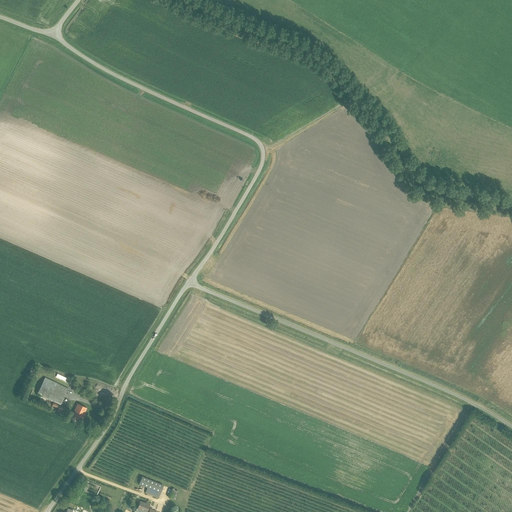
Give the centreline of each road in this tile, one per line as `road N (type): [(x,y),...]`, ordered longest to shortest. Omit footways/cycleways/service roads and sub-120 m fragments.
road 1 (unclassified): [(52,35),(262,148),(258,172),(189,281)]
road 2 (unclassified): [(511,427),(447,391),(189,281)]
road 3 (unclassified): [(189,281),(109,422),(45,511)]
road 4 (track): [(382,90),(262,148)]
